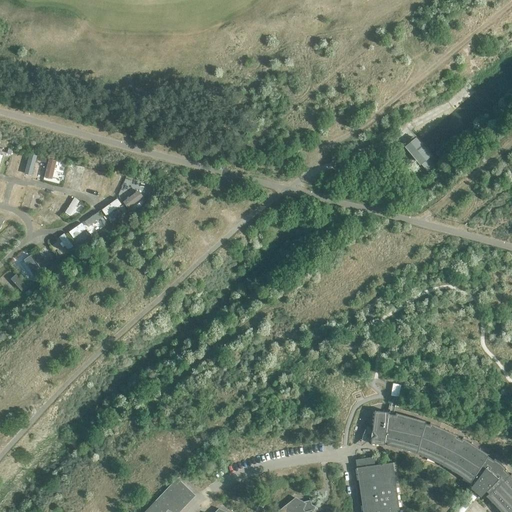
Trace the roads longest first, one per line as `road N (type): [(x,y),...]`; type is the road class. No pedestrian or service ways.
road 1 (track): [(511,4),(303,180)]
road 2 (track): [(420,222),(511,144)]
